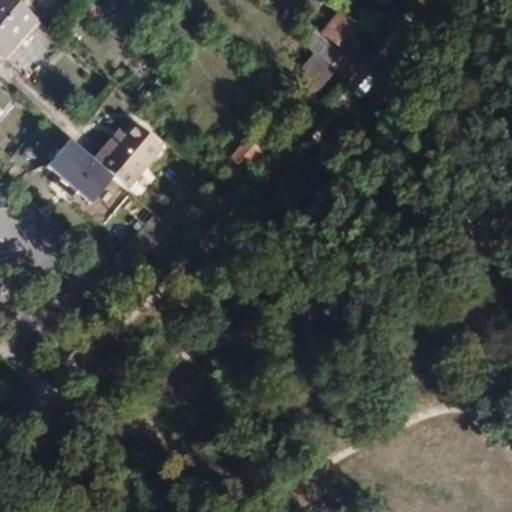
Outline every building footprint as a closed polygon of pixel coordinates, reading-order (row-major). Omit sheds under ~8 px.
[(5,0),(0,0),(0,57),(0,58),(32,22),(5,0)] [(356,36),(347,28),(351,22),(339,13),(320,36),(342,54),(356,36)] [(121,121),(98,146),(86,161),(96,170),(119,189),(132,175),(109,155),(131,130),(121,121)] [(131,130),(109,155),(132,175),(154,151),(131,130)] [(243,140),(219,169),(234,181),(258,152),(243,140)] [(150,219),(107,270),(123,283),(167,233),(150,219)]
